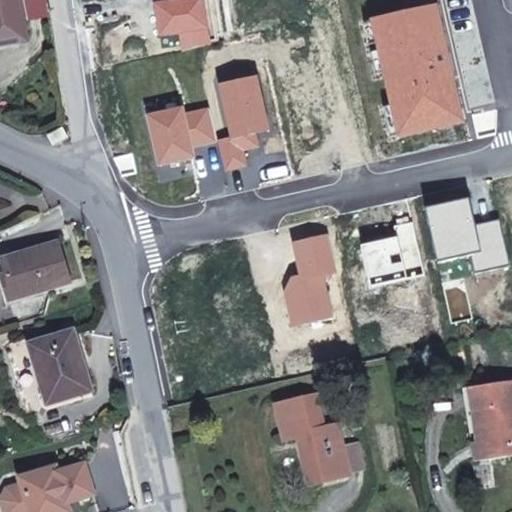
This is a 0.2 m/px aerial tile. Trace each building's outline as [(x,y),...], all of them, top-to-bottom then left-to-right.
[(0,0),(0,44),(27,39),(19,0),(0,0)] [(69,137),(64,127),(48,136),(54,145),(69,137)] [(71,281),(59,243),(3,261),(8,276),(3,277),(10,301),(71,281)] [(92,390),(73,332),(30,345),(49,404),(92,390)] [(511,456),(511,381),(469,389),(478,445),(487,443),(489,460),(511,456)] [(489,460),(487,443),(478,445),(469,389),(463,390),(474,462),(489,460)] [(350,474),(338,425),(324,429),(316,396),(277,406),(286,440),(300,437),(311,484),(350,474)] [(343,445),(350,474),(366,470),(359,442),(343,445)] [(70,511),(68,503),(95,495),(86,465),(59,473),(57,467),(21,479),(23,485),(8,489),(3,501),(5,511),(70,511)]
